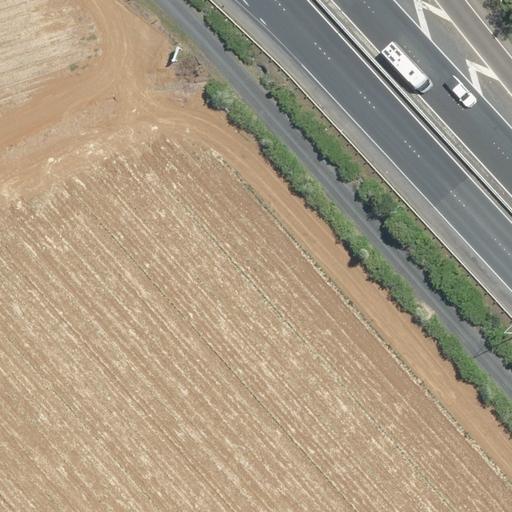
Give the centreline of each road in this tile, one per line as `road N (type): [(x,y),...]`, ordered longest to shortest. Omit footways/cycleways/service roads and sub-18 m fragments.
road 1 (track): [(97,0),(138,90),(166,120),(236,160),(303,216),(511,448)]
road 2 (motorway): [(511,261),(271,0)]
road 3 (motorway): [(355,0),(511,169)]
road 4 (unknown): [(0,143),(80,100),(112,29)]
